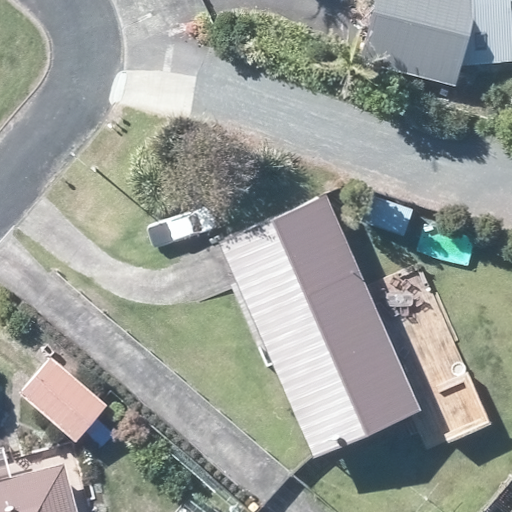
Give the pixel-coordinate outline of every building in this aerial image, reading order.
[(500,57),(511,56),(511,0),(379,0),(367,50),(365,62),(458,84),(462,64),(500,62),(500,57)] [(404,233),(413,209),(362,192),(353,216),(404,233)] [(421,412),(381,320),(329,199),(224,245),(236,273),(316,458),(403,419),(421,412)] [(23,393),(78,440),(108,405),(52,358),(49,363),(31,386),(23,393)] [(0,511),(79,511),(67,465),(0,482),(0,511)]
